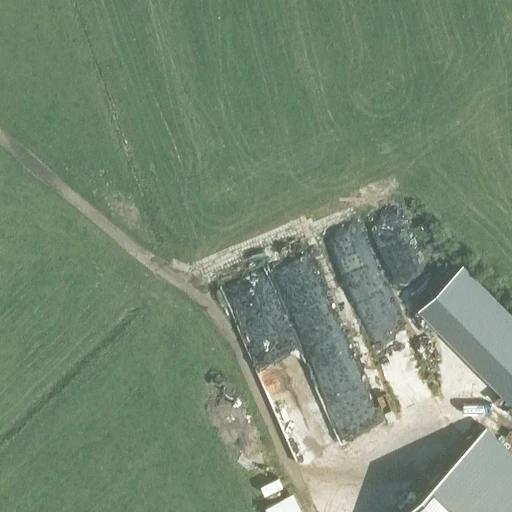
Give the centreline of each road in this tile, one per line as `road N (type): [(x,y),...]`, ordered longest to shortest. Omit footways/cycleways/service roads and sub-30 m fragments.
road 1 (track): [(107,0),(175,192),(188,288),(229,331),(309,511)]
road 2 (track): [(0,134),(229,331)]
